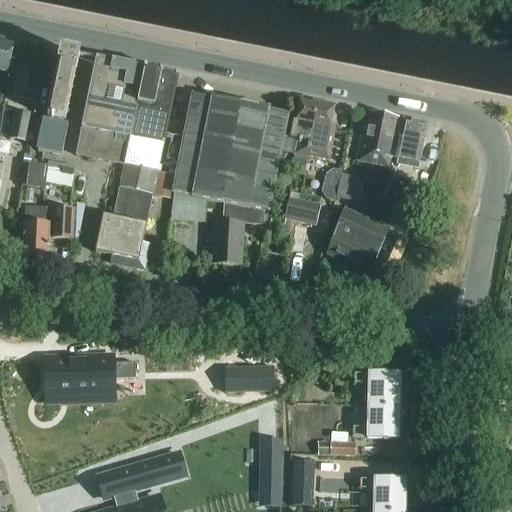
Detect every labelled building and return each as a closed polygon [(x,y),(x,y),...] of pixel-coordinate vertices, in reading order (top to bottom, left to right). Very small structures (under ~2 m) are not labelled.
[(13,43),(0,40),(0,73),(7,75),(13,43)] [(31,103),(42,48),(26,45),(25,48),(20,47),(13,78),(15,80),(11,99),(31,103)] [(145,70),(60,53),(46,119),(65,123),(69,103),(85,107),(75,158),(122,168),(112,221),(112,222),(145,229),(163,146),(163,147),(178,77),(145,70)] [(288,116),(191,97),(172,196),(173,197),(205,203),(223,207),(263,215),(268,216),(288,116)] [(312,129),(317,105),(300,102),(296,121),(294,121),(291,138),(297,139),(292,167),(304,169),(307,156),(302,155),(303,151),(308,152),(309,146),(306,145),(309,128),(312,129)] [(333,108),(317,105),(312,129),(309,128),(306,145),(309,146),(308,152),(303,151),(302,155),(307,156),(320,158),(321,157),(328,158),(331,146),(325,145),(329,129),(333,108)] [(7,140),(26,144),(26,141),(31,142),(32,136),(30,136),(34,116),(13,112),(7,140)] [(398,121),(369,115),(366,130),(363,129),(356,162),(388,169),(398,121)] [(67,127),(42,121),(35,153),(60,158),(67,127)] [(426,127),(403,122),(395,161),(398,162),(397,167),(417,171),(418,165),(426,127)] [(47,164),(43,185),(70,190),(74,169),(47,164)] [(45,169),(29,167),(26,188),(42,190),(43,185),(45,169)] [(88,192),(89,170),(77,170),(76,192),(88,192)] [(336,200),(360,205),(362,205),(363,181),(341,176),(336,200)] [(306,197),(289,194),(284,223),(316,229),(320,207),(305,204),(306,197)] [(205,203),(173,197),(170,223),(204,225),(205,203)] [(420,202),(407,197),(397,220),(409,226),(420,202)] [(263,215),(223,207),(222,226),(213,225),(211,267),(241,268),(243,228),(262,228),(263,215)] [(24,209),(24,211),(24,226),(23,226),(21,262),(47,263),(48,240),(51,241),(71,242),(73,212),(24,209)] [(388,232),(344,212),(325,256),(369,276),(388,232)] [(112,222),(112,221),(102,219),(95,255),(111,258),(110,266),(144,272),(149,248),(142,246),(145,229),(112,222)] [(45,363),(45,392),(113,392),(113,383),(135,383),(135,367),(113,367),(113,363),(45,363)] [(224,396),(273,395),(272,369),(223,370),(224,396)] [(399,409),(400,377),(368,376),(368,377),(354,376),(353,387),(368,387),(367,409),(399,409)] [(352,429),(352,440),(352,445),(348,445),(348,436),(331,435),(330,445),(317,444),(316,458),(354,459),(355,440),(366,440),(366,441),(399,442),(399,409),(367,409),(367,429),(352,429)] [(281,477),(281,443),(259,442),(258,477),(281,477)] [(115,511),(149,511),(148,506),(139,508),(137,504),(135,495),(134,493),(171,482),(185,478),(179,457),(165,461),(119,474),(125,494),(112,498),(113,502),(115,510),(115,511)] [(292,464),(291,491),(312,492),(313,465),(292,464)] [(404,511),(406,482),(373,482),(373,483),(359,482),(359,493),(373,493),(372,511),(404,511)]
